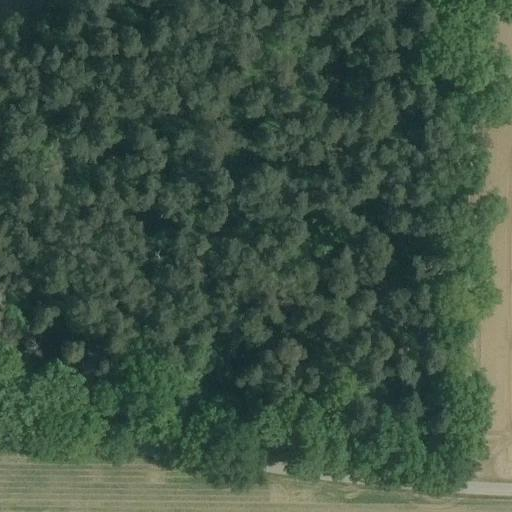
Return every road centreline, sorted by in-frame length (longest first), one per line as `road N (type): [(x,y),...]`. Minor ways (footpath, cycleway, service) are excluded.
road 1 (unclassified): [(511,491),(400,487),(0,432)]
road 2 (track): [(400,487),(394,224),(342,0)]
